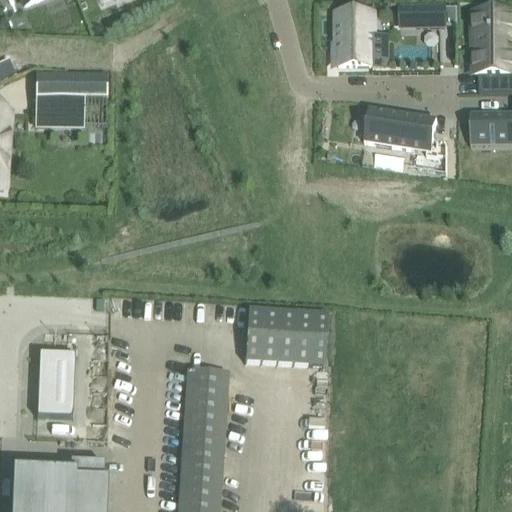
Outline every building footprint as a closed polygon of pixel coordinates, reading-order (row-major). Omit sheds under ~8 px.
[(20,0),(24,9),(45,0),(20,0)] [(444,9),(416,10),(416,30),(431,30),(445,30),(444,9)] [(511,16),(498,17),(470,17),(471,62),(471,79),(479,79),(479,80),(484,80),(484,96),(484,97),(511,97),(511,55),(507,56),(507,37),(511,37),(511,16)] [(372,18),(338,18),(339,70),(373,69),(373,72),(389,72),(389,38),(372,38),(372,18)] [(57,102),(36,102),(36,128),(83,128),(84,103),(106,103),(106,77),(57,77),(57,102)] [(365,144),(364,146),(432,156),(433,154),(432,154),(436,126),(437,126),(437,124),(369,114),(369,116),(372,116),(368,144),(365,144)] [(511,115),(471,116),(471,137),(471,147),(471,150),(473,150),(511,150),(511,115)] [(0,193),(5,194),(10,117),(0,116),(0,193)] [(179,324),(179,315),(209,315),(209,301),(157,302),(158,324),(179,324)] [(250,316),(250,319),(247,368),(323,373),(327,322),(250,316)] [(73,422),(75,358),(39,356),(37,421),(73,422)] [(218,511),(226,378),(185,375),(177,511),(218,511)] [(13,471),(10,511),(106,511),(107,483),(103,483),(104,466),(89,466),(70,465),(70,473),(64,473),(13,471)]
